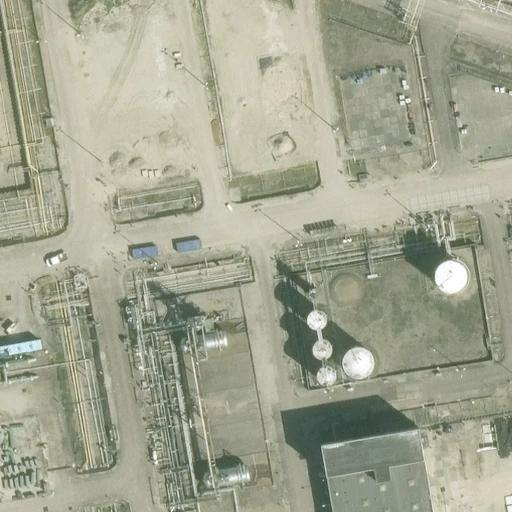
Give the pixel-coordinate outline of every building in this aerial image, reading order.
[(314,106),(279,111),(284,147),(319,142),(314,106)] [(435,283),(462,289),(467,265),(440,259),(435,283)] [(218,316),(186,322),(191,349),(223,344),(218,316)] [(224,354),(195,358),(198,385),(228,380),(224,354)] [(232,391),(200,395),(203,421),(235,417),(232,391)] [(241,424),(206,430),(210,453),(245,448),(241,424)] [(322,448),(333,511),(433,511),(419,430),(322,448)] [(246,459),(212,465),(216,488),(250,483),(246,459)]
